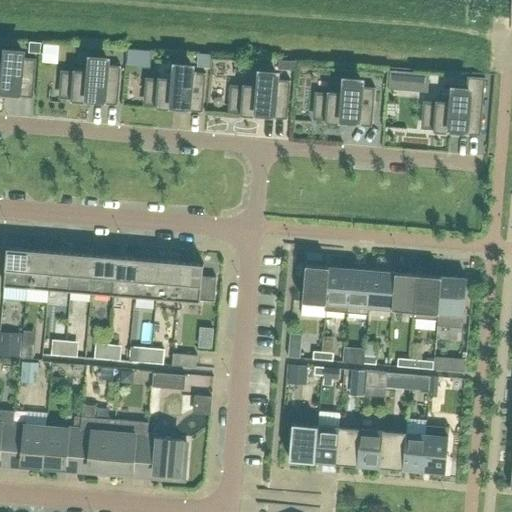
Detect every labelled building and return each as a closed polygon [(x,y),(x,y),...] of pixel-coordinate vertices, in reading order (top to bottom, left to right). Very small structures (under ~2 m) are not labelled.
[(44,40),(44,58),(61,58),(61,40),(44,40)] [(0,94),(33,97),(36,59),(23,57),(23,53),(6,52),(5,63),(0,62),(0,94)] [(212,54),(199,53),(198,66),(211,67),(212,54)] [(71,96),(71,101),(118,104),(121,66),(107,65),(108,60),(91,59),(90,70),(74,69),(73,73),(61,95),(71,96)] [(296,60),(279,59),(278,68),(295,70),(296,60)] [(156,104),(156,108),(202,112),(206,73),(192,72),(192,67),(176,66),(175,78),(158,76),(158,81),(148,80),(156,104)] [(391,68),(390,85),(403,87),(404,70),(391,68)] [(241,111),(240,115),(287,119),(290,80),(277,79),(277,74),(260,73),(259,85),(243,83),(243,88),(233,87),(241,111)] [(434,127),(433,131),(480,135),(485,78),(467,76),(466,90),(453,89),(452,101),(436,100),(436,105),(426,104),(434,127)] [(325,118),(325,122),(372,126),(375,87),(361,86),(362,82),(345,80),(344,92),(328,91),(327,95),(317,95),(325,118)] [(4,285),(27,287),(30,249),(7,247),(4,285)] [(27,287),(48,289),(52,250),(30,249),(27,287)] [(73,252),(52,250),(48,289),(70,291),(73,252)] [(70,291),(91,292),(95,254),(73,252),(70,291)] [(91,292),(113,294),(116,256),(95,254),(91,292)] [(113,294),(134,296),(138,258),(116,256),(113,294)] [(138,258),(134,296),(156,298),(159,260),(138,258)] [(156,298),(177,300),(181,261),(159,260),(156,298)] [(181,261),(177,300),(200,302),(203,263),(181,261)] [(303,301),(326,303),(329,266),(306,264),(303,301)] [(350,268),(329,266),(326,303),(347,305),(350,268)] [(372,270),(350,268),(347,305),(346,312),(369,314),(369,307),(372,270)] [(393,309),(396,272),(372,270),(369,307),(393,309)] [(417,274),(396,272),(393,309),(413,310),(414,310),(417,274)] [(414,310),(413,310),(413,318),(438,320),(439,312),(438,312),(441,276),(417,274),(414,310)] [(467,278),(441,276),(438,312),(439,312),(463,315),(467,278)] [(64,355),(65,340),(52,339),(51,354),(64,355)] [(65,340),(64,355),(77,356),(78,341),(65,340)] [(21,358),(22,343),(9,342),(8,357),(21,358)] [(22,343),(21,358),(34,359),(35,344),(22,343)] [(107,359),(109,344),(96,343),(94,358),(107,359)] [(109,344),(107,359),(120,360),(122,345),(109,344)] [(150,363),(152,348),(139,347),(137,362),(150,363)] [(152,348),(150,363),(163,364),(165,349),(152,348)] [(313,359),(321,359),(322,351),(314,350),(313,359)] [(322,351),(321,359),(333,360),(334,352),(322,351)] [(172,365),(196,367),(197,355),(173,353),(172,365)] [(356,362),(364,363),(365,355),(357,354),(356,362)] [(365,355),(364,363),(376,364),(377,356),(365,355)] [(398,358),(397,366),(409,367),(410,359),(398,358)] [(410,359),(409,367),(421,368),(422,360),(410,359)] [(434,361),(433,369),(442,370),(442,361),(434,361)] [(322,375),(323,367),(315,366),(314,374),(322,375)] [(366,370),(354,369),(353,378),(365,379),(366,370)] [(366,370),(365,379),(373,379),(374,371),(366,370)] [(184,389),(185,375),(153,372),(152,386),(184,389)] [(402,382),(410,383),(411,374),(403,374),(402,382)] [(411,374),(410,383),(418,383),(419,375),(411,374)] [(438,377),(430,376),(428,396),(437,396),(438,377)] [(0,422),(0,451),(1,441),(12,442),(13,424),(15,410),(8,410),(7,424),(2,423),(0,422)] [(69,429),(47,427),(43,467),(57,468),(57,464),(66,464),(68,447),(79,448),(80,430),(81,416),(75,415),(73,429),(69,429)] [(91,431),(80,430),(79,448),(90,448),(88,466),(98,467),(97,472),(110,473),(114,433),(115,416),(106,415),(104,432),(91,431)] [(315,461),(318,425),(292,422),(289,459),(315,461)] [(47,427),(24,425),(13,424),(12,442),(23,443),(21,461),(31,461),(30,466),(43,467),(47,427)] [(315,461),(336,463),(339,426),(318,425),(315,461)] [(361,428),(339,426),(336,463),(358,465),(361,428)] [(358,465),(379,467),(382,430),(361,428),(358,465)] [(379,467),(403,469),(406,432),(382,430),(379,467)] [(403,469),(422,470),(425,434),(406,432),(403,469)] [(136,434),(114,433),(110,473),(124,474),(124,469),(133,470),(135,452),(146,453),(147,436),(136,435),(136,434)] [(425,434),(422,470),(445,472),(448,436),(425,434)] [(158,437),(147,436),(146,453),(157,454),(155,472),(165,473),(164,478),(178,479),(180,457),(185,457),(186,441),(181,441),(182,438),(158,436),(158,437)]
